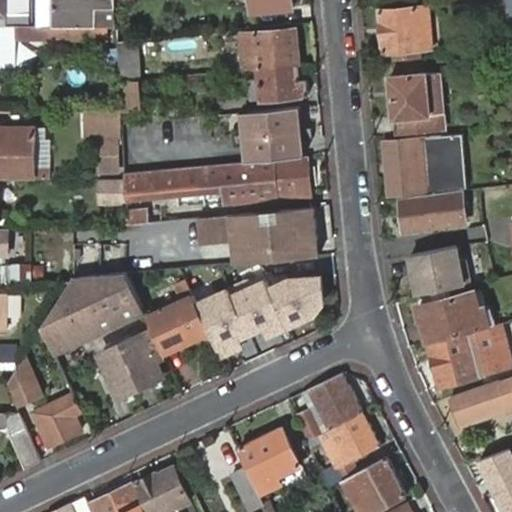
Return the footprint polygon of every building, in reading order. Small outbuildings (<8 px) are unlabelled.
[(0,0),(0,24),(10,24),(34,24),(34,0),(0,0)] [(38,0),(38,25),(68,24),(116,24),(114,0),(38,0)] [(292,0),(253,0),(255,8),(293,4),(292,0)] [(433,6),(383,9),(388,48),(388,50),(401,49),(402,58),(425,58),(424,48),(438,47),(433,6)] [(10,24),(0,24),(0,70),(17,71),(17,36),(10,36),(10,24)] [(38,25),(34,24),(10,24),(10,36),(17,36),(68,37),(68,24),(38,25)] [(261,67),(299,62),(296,28),(257,32),(259,56),(248,57),(249,68),(260,67),(261,67)] [(143,78),(144,41),(125,40),(124,77),(143,78)] [(401,49),(388,50),(389,59),(402,58),(401,49)] [(249,68),(248,57),(247,51),(226,54),(228,70),(249,68)] [(300,78),(299,62),(261,67),(260,67),(260,79),(250,80),(252,99),(309,94),(308,77),(300,78)] [(431,112),(445,111),(443,71),(428,72),(431,112)] [(399,134),(447,132),(445,111),(431,112),(428,72),(394,74),(399,134)] [(136,80),(123,81),(125,111),(138,110),(136,80)] [(245,111),(247,110),(246,98),(219,101),(220,113),(245,111)] [(190,104),(138,110),(139,122),(191,117),(190,104)] [(304,154),(299,104),(247,110),(245,111),(250,160),(274,158),(282,157),(304,154)] [(123,173),(121,124),(89,124),(89,141),(105,141),(104,173),(123,173)] [(0,177),(18,178),(34,178),(35,126),(0,125),(0,177)] [(468,137),(393,141),(397,192),(472,186),(468,137)] [(307,155),(304,154),(282,157),(283,167),(286,194),(310,192),(307,155)] [(283,167),(282,157),(274,158),(275,168),(283,167)] [(250,160),(123,174),(124,196),(224,187),(225,199),(277,195),(275,168),(274,158),(250,160)] [(34,193),(34,178),(18,178),(19,192),(34,193)] [(471,204),(470,193),(458,194),(459,205),(471,204)] [(447,194),(405,197),(407,225),(449,223),(447,194)] [(459,205),(458,194),(447,194),(449,223),(460,222),(459,205)] [(319,253),(314,204),(230,213),(232,238),(234,261),(236,261),(254,259),(267,258),(298,255),(319,253)] [(126,224),(149,221),(148,207),(125,209),(126,220),(126,224)] [(232,238),(230,213),(200,216),(202,241),(232,238)] [(458,241),(408,253),(417,292),(467,281),(458,241)] [(255,266),(254,259),(236,261),(237,268),(255,266)] [(33,281),(33,262),(7,262),(7,281),(29,281),(33,281)] [(54,351),(143,312),(125,272),(73,277),(43,327),(54,351)] [(210,331),(221,354),(239,345),(235,336),(262,323),(266,333),(286,323),(286,322),(312,309),(322,299),(320,274),(290,276),(269,286),(265,278),(244,280),(196,302),(210,331)] [(418,304),(424,340),(482,328),(473,292),(418,304)] [(152,329),(163,353),(210,331),(196,302),(192,294),(146,316),(152,329)] [(482,328),(424,340),(433,385),(476,377),(475,374),(508,368),(500,325),(482,328)] [(153,358),(163,353),(152,329),(99,354),(118,391),(159,371),(153,358)] [(0,352),(18,353),(18,339),(0,338),(0,352)] [(5,384),(14,405),(25,399),(37,393),(21,361),(5,384)] [(361,414),(339,372),(309,386),(330,429),(361,414)] [(511,375),(502,380),(454,394),(463,423),(511,408),(510,403),(511,402),(511,375)] [(330,429),(309,386),(301,390),(309,407),(322,433),(330,429)] [(75,411),(82,408),(74,391),(43,404),(31,411),(48,443),(82,426),(75,411)] [(25,399),(31,411),(43,404),(37,393),(25,399)] [(322,433),(309,407),(295,413),(308,440),(322,433)] [(23,466),(41,458),(18,412),(0,411),(0,426),(5,427),(23,466)] [(379,448),(361,414),(330,429),(322,433),(338,466),(324,473),(331,485),(344,478),(352,474),(357,472),(351,460),(379,448)] [(284,422),(243,442),(265,488),(273,484),(270,479),(304,462),(284,422)] [(511,511),(511,444),(477,458),(504,511),(511,511)] [(385,458),(357,472),(352,474),(365,501),(358,505),(361,511),(369,511),(404,494),(385,458)] [(260,491),(247,464),(232,472),(245,498),(260,491)] [(180,511),(177,505),(191,498),(175,465),(157,474),(155,472),(137,480),(152,511),(180,511)] [(365,501),(352,474),(344,478),(358,505),(365,501)] [(145,511),(131,482),(88,502),(92,511),(145,511)] [(92,511),(88,502),(77,507),(79,511),(92,511)]
